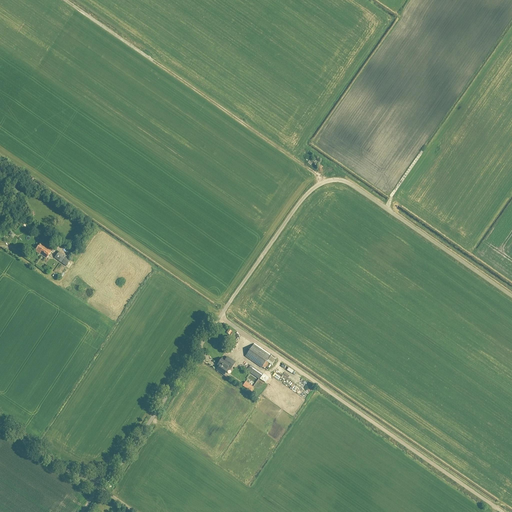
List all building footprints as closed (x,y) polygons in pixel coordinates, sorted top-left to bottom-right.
[(53,203),(42,196),(38,202),(49,210),(53,203)] [(35,251),(43,256),(47,259),(52,251),(40,243),(35,251)] [(66,266),(71,260),(59,252),(55,258),(66,266)] [(261,368),(270,355),(254,344),(245,356),(261,368)] [(220,361),(228,366),(231,368),(235,362),(227,357),(225,360),(222,358),(220,361)] [(228,366),(220,361),(217,364),(219,366),(217,370),(224,374),(227,370),(226,370),(228,366)] [(266,381),(269,377),(263,372),(260,377),(266,381)]
